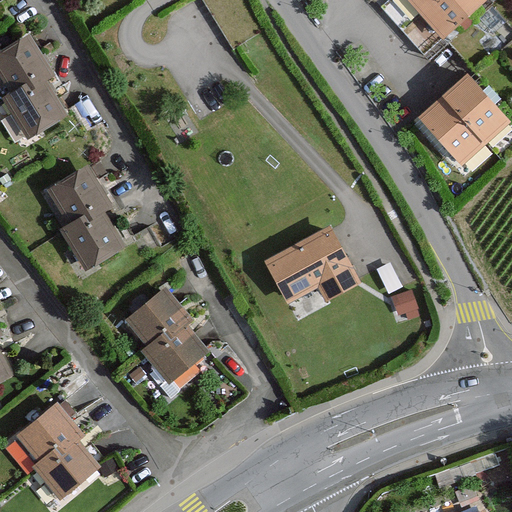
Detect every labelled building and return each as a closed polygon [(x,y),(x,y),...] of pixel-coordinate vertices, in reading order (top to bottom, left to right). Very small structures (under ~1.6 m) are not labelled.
[(494,4),(489,0),(402,0),(402,1),(448,48),(494,4)] [(31,48),(0,68),(0,84),(13,105),(5,111),(30,152),(70,127),(48,92),(56,87),(31,48)] [(469,85),(422,127),(463,173),(510,131),(469,85)] [(86,177),(47,204),(70,235),(62,241),(89,281),(128,253),(104,220),(112,214),(86,177)] [(331,234),(266,269),(289,311),(318,295),(326,310),(362,290),(331,234)] [(402,318),(419,315),(415,290),(397,294),(402,318)] [(166,303),(130,334),(156,362),(149,369),(180,405),(216,374),(188,343),(195,336),(166,303)] [(0,341),(0,390),(11,385),(0,365),(0,345),(2,345),(0,341)] [(86,439),(59,407),(13,441),(60,504),(102,470),(81,444),(86,439)]
